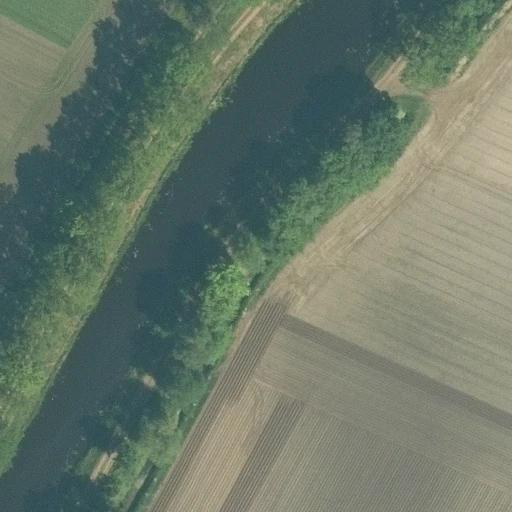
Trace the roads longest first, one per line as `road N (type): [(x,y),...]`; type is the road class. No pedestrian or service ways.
road 1 (track): [(80,511),(237,242),(400,66),(450,0)]
road 2 (track): [(258,0),(167,116),(0,417)]
